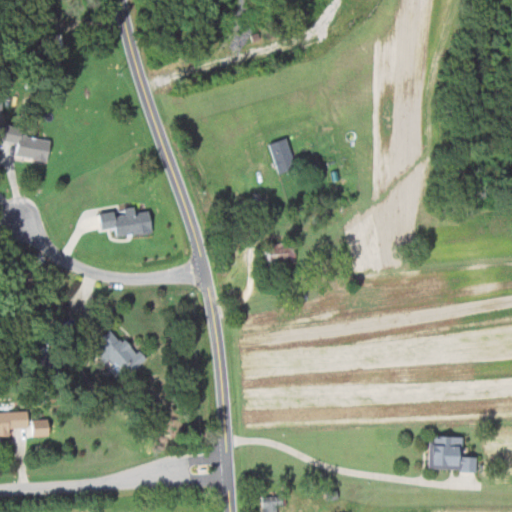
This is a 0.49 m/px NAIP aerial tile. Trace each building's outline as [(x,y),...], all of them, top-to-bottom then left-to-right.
[(13,156),(44,160),(47,139),(2,133),(1,141),(15,143),(13,156)] [(266,143),(276,173),(293,168),(284,138),(266,143)] [(147,210),(132,212),(132,209),(96,212),(98,228),(112,227),(113,236),(149,232),(147,210)] [(278,261),(291,259),(290,244),(260,247),(262,269),(278,268),(278,261)] [(120,377),(144,359),(136,350),(130,354),(110,328),(87,346),(101,363),(106,359),(120,377)] [(0,436),(7,436),(7,428),(24,428),(24,411),(0,410),(0,436)] [(35,435),(52,434),(52,418),(35,418),(35,435)] [(459,437),(426,436),(426,469),(473,470),(473,457),(459,457),(459,437)] [(280,510),(280,495),(259,496),(260,510),(280,510)]
